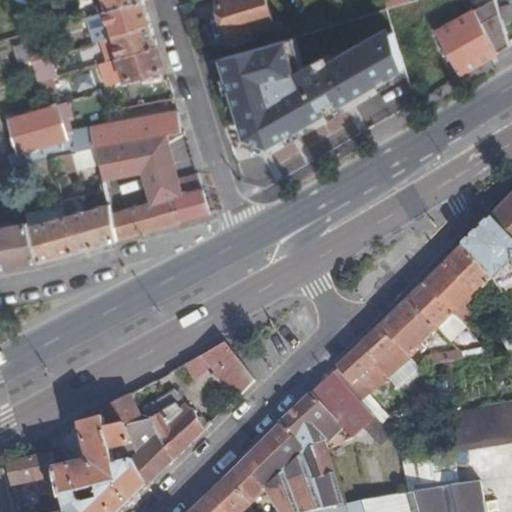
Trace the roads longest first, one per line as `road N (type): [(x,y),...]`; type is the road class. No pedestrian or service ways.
road 1 (primary): [(0,432),(299,264)]
road 2 (primary): [(238,241),(0,368)]
road 3 (residential): [(336,324),(147,511)]
road 4 (residential): [(163,0),(238,241)]
road 5 (residential): [(336,324),(377,299),(446,228),(452,203),(442,179)]
road 6 (primary): [(511,84),(348,180)]
road 7 (primary): [(299,264),(442,179)]
road 8 (primary): [(348,180),(238,241)]
